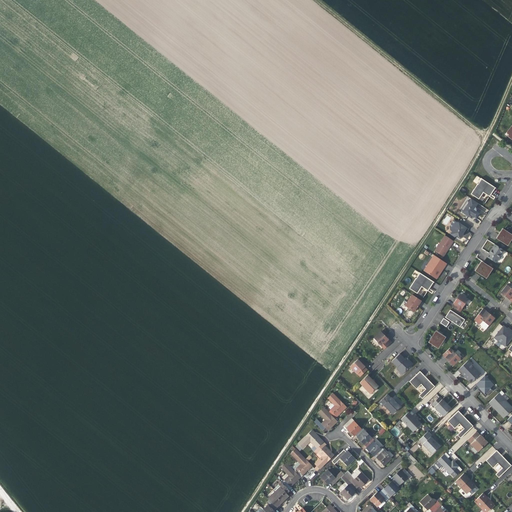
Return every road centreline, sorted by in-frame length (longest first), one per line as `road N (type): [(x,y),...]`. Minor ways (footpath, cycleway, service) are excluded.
road 1 (track): [(511,76),(454,191),(241,511)]
road 2 (track): [(485,135),(315,0)]
road 3 (residential): [(412,343),(511,446)]
